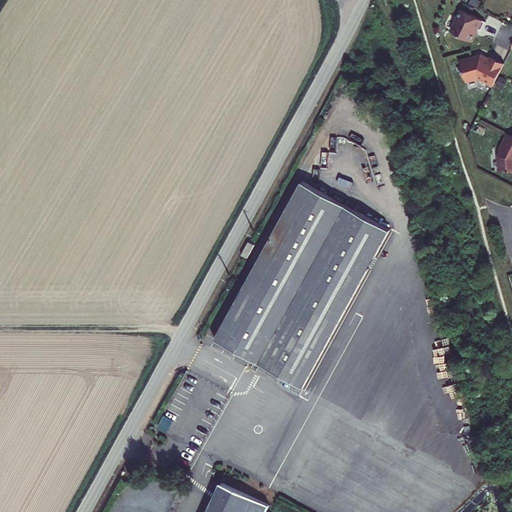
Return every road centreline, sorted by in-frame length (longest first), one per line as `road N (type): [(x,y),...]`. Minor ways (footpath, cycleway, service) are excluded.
road 1 (unclassified): [(83,511),(365,0)]
road 2 (track): [(184,329),(0,329)]
